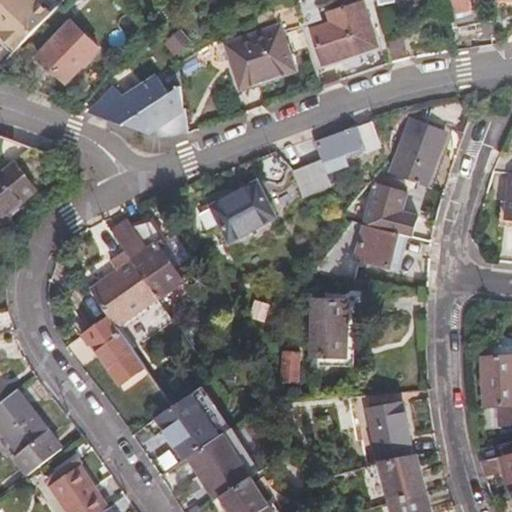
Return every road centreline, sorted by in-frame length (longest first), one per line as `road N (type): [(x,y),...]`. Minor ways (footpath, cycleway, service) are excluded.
road 1 (residential): [(164,511),(42,313),(40,283),(57,235),(140,181)]
road 2 (residential): [(140,181),(370,91),(511,64)]
road 3 (residential): [(455,267),(455,390),(483,511)]
road 4 (residential): [(0,99),(108,148),(140,181)]
road 5 (residential): [(492,130),(455,267)]
